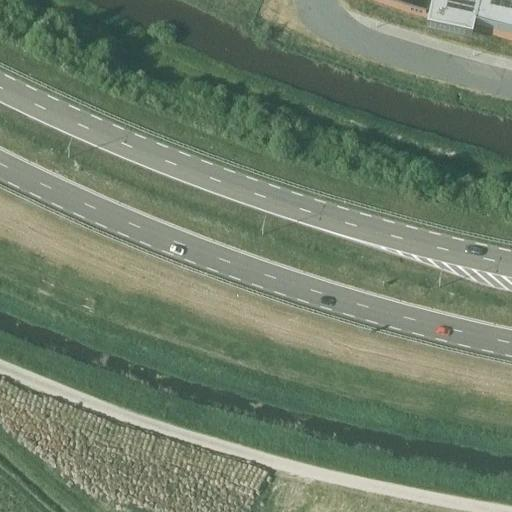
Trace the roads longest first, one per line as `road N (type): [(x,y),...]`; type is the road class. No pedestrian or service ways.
road 1 (primary): [(0,162),(264,271),(511,342)]
road 2 (primary): [(511,264),(359,228),(216,179),(0,87)]
road 3 (track): [(502,511),(218,447),(0,369)]
road 4 (unclassified): [(318,0),(353,36),(511,88)]
